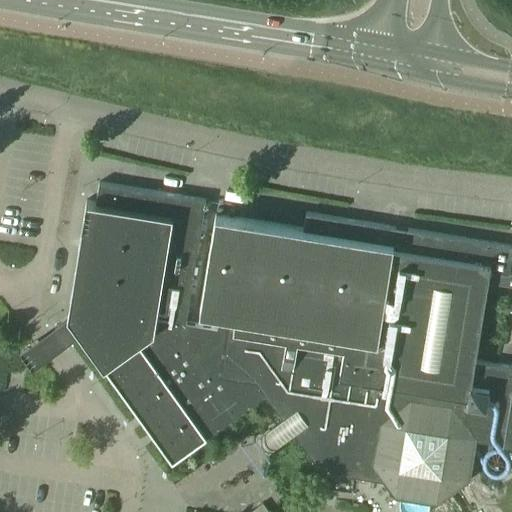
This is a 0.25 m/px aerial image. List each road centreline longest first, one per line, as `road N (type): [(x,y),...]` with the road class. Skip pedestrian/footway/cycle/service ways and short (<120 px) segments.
road 1 (unclassified): [(511,191),(259,150),(0,91)]
road 2 (secondary): [(390,57),(75,0)]
